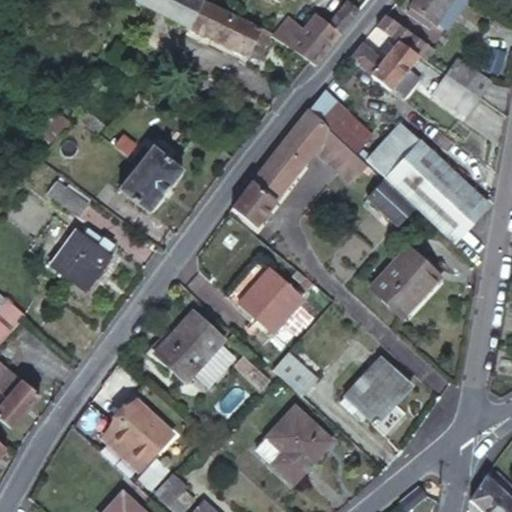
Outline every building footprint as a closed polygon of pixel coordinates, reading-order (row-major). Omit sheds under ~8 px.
[(131,0),(136,3),(174,22),(214,41),(257,62),(271,34),(249,24),(231,15),(229,14),(225,12),(211,6),(201,1),(199,0),(131,0)] [(340,0),(326,19),(344,31),(349,25),(363,7),(357,2),(355,0),(340,0)] [(435,24),(436,22),(450,2),(451,0),(414,0),(410,6),(431,22),(435,24)] [(447,30),(467,0),(451,0),(450,2),(436,22),(447,30)] [(431,22),(410,6),(406,12),(426,28),(431,22)] [(229,14),(231,15),(234,10),(227,7),(225,12),(229,14)] [(286,13),(271,34),(310,63),(315,67),(331,48),(344,31),(326,19),(313,9),(301,24),(286,13)] [(399,41),(419,55),(429,62),(437,51),(387,15),(378,27),(399,41)] [(348,64),(391,93),(393,90),(408,70),(419,55),(399,41),(386,59),(364,44),(356,54),(348,64)] [(492,48),(487,68),(502,72),(508,52),(492,48)] [(447,74),(482,98),(494,80),(460,57),(447,74)] [(421,79),(408,70),(393,90),(406,99),(421,79)] [(469,117),(482,98),(447,74),(434,93),(469,117)] [(373,135),(327,90),(316,103),(311,110),(346,143),(355,153),(373,135)] [(346,143),(311,110),(290,136),(271,159),(245,194),(234,208),(257,226),(318,149),(328,158),(330,160),(346,143)] [(86,117),(81,124),(98,137),(103,130),(86,117)] [(453,243),(489,207),(448,167),(402,123),(367,159),(424,216),(453,243)] [(123,138),(114,150),(126,159),(135,147),(123,138)] [(357,154),(355,153),(346,143),(330,160),(340,170),(357,154)] [(153,148),(118,193),(149,216),(183,172),(153,148)] [(362,149),(357,154),(362,159),(367,154),(362,149)] [(362,159),(357,154),(340,170),(340,172),(354,185),(371,167),(362,159)] [(416,212),(386,182),(369,201),(398,230),(416,212)] [(69,183),(65,189),(89,205),(92,200),(69,183)] [(89,205),(65,189),(56,202),(79,219),(89,205)] [(80,233),(55,268),(90,294),(115,260),(110,256),(116,248),(93,232),(89,239),(80,233)] [(401,243),(363,286),(394,314),(432,271),(401,243)] [(271,272),(243,308),(276,335),(304,301),(271,272)] [(0,344),(24,315),(17,309),(5,299),(0,305),(0,344)] [(192,315),(152,358),(184,387),(223,344),(192,315)] [(382,361),(345,401),(370,424),(370,426),(374,431),(381,424),(380,422),(410,389),(382,361)] [(294,373),(292,371),(285,379),(298,392),(314,377),(302,365),(294,373)] [(0,366),(0,394),(6,400),(20,383),(0,366)] [(20,383),(6,400),(0,407),(0,422),(10,431),(38,398),(20,383)] [(137,407),(108,441),(152,478),(181,447),(137,407)] [(294,410),(255,452),(292,486),(332,445),(294,410)] [(469,503),(478,511),(511,511),(511,501),(509,498),(483,473),(478,482),(469,501),(469,503)] [(171,475),(152,496),(157,501),(176,479),(171,475)] [(186,488),(176,479),(157,501),(169,511),(182,511),(185,509),(175,500),(183,492),(186,488)] [(400,505),(406,511),(426,494),(420,488),(400,505)] [(192,501),(183,492),(175,500),(185,509),(192,501)] [(136,511),(119,496),(105,511),(136,511)]
